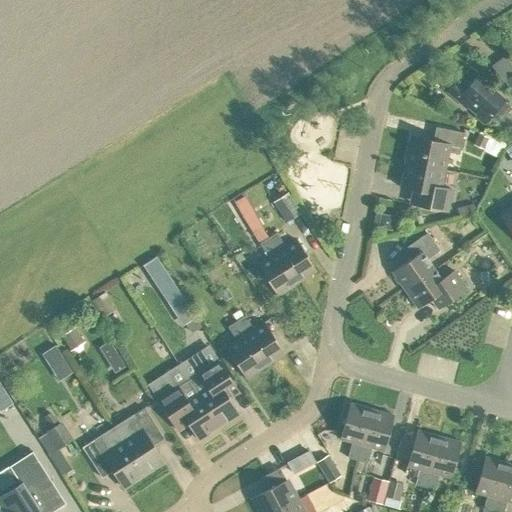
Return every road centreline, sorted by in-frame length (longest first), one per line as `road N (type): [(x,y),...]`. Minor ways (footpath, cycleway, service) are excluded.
road 1 (residential): [(322,356),(376,106),(394,70),(499,0)]
road 2 (residential): [(196,501),(208,477),(308,413),(322,356)]
road 3 (residential): [(498,402),(322,356)]
